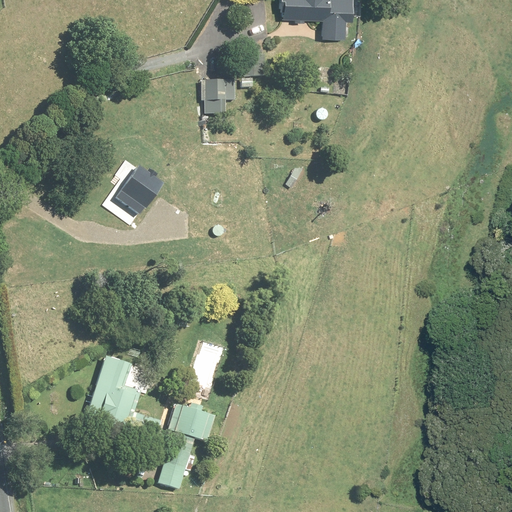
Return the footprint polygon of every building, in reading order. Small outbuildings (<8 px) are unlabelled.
[(278,0),(278,20),(319,21),(318,38),(341,39),(342,21),(347,21),(348,0),(278,0)] [(252,89),(252,78),(262,78),(263,57),(241,56),(241,76),(240,89),(252,89)] [(233,102),(234,81),(199,80),(198,101),(202,101),(202,114),(223,114),(224,101),(233,102)] [(192,394),(216,402),(246,302),(222,295),(192,394)] [(129,365),(102,356),(83,413),(124,426),(135,394),(121,389),(129,365)] [(211,416),(173,405),(166,430),(204,441),(211,416)] [(174,489),(182,469),(186,470),(190,458),(186,457),(191,443),(173,436),(156,482),(174,489)]
